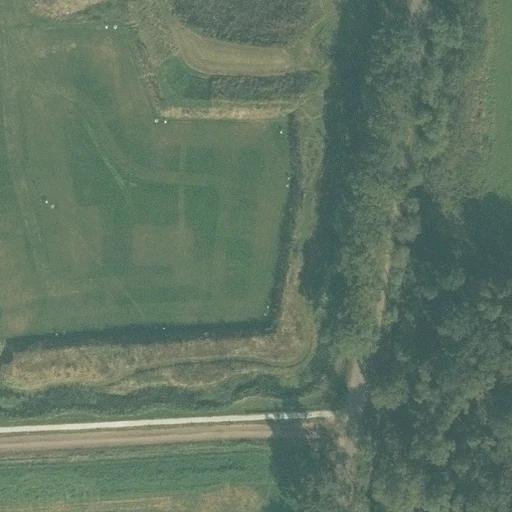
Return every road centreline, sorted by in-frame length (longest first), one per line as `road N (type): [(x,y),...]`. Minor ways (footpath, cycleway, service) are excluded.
road 1 (unclassified): [(346,511),(431,0)]
road 2 (track): [(360,428),(0,445)]
